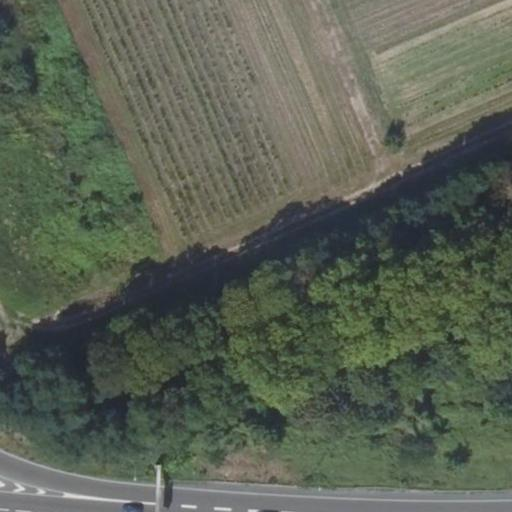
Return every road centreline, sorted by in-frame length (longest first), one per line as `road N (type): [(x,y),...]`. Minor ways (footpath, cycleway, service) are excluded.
road 1 (track): [(393,191),(312,0)]
road 2 (trunk): [(198,511),(162,494),(0,464)]
